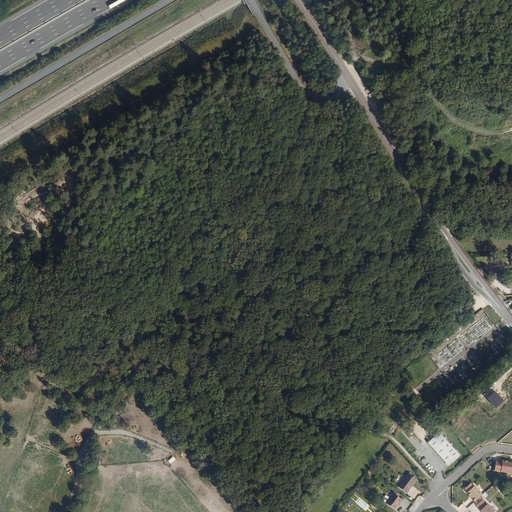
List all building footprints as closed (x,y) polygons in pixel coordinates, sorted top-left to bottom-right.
[(495,391),(487,398),(496,408),(504,401),(495,391)] [(459,455),(439,433),(427,444),(448,466),(459,455)] [(511,474),(511,464),(507,463),(507,462),(502,461),(502,462),(495,461),(493,471),(511,474)] [(407,491),(415,481),(406,474),(396,488),(405,495),(408,492),(407,491)] [(482,496),(474,487),(473,488),(470,485),(464,490),(467,493),(466,494),(474,503),(482,496)] [(398,505),(401,502),(391,494),(384,504),(392,511),(395,507),(397,504),(398,505)] [(493,511),(487,505),(487,506),(482,501),(476,506),(480,511),(479,511),(493,511)]
